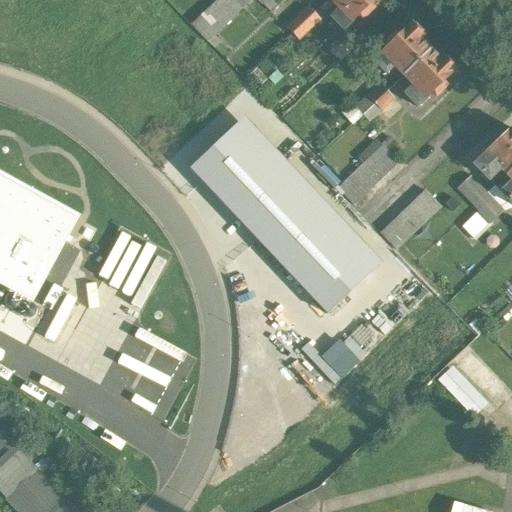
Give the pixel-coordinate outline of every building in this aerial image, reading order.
[(220,0),(192,28),(207,43),(250,0),(220,0)] [(303,0),(304,0),(330,0),(339,9),(330,18),(333,21),(329,25),(337,34),(341,30),(342,31),(357,16),(361,21),(374,9),(369,4),(373,0),(303,0)] [(307,8),(287,29),(298,40),(319,20),(307,8)] [(410,24),(399,35),(395,30),(382,42),(386,47),(372,61),(384,74),(393,65),(413,85),(404,94),(416,107),(431,93),(435,97),(448,85),(444,81),(454,70),(442,57),(439,60),(420,39),(422,37),(410,24)] [(379,85),(356,108),(369,122),(393,99),(379,85)] [(188,168),(324,312),(379,260),(243,116),(188,168)] [(511,129),(497,142),(493,137),(482,147),(487,152),(473,165),(488,181),(500,170),(511,182),(500,193),(511,206),(511,129)] [(382,146),(337,189),(352,205),(398,161),(382,146)] [(0,282),(30,299),(75,215),(0,174),(0,282)] [(502,213),(469,177),(458,188),(490,224),(502,213)] [(426,191),(380,234),(395,250),(441,206),(426,191)] [(452,197),(445,204),(452,212),(459,205),(452,197)] [(473,415),(487,402),(453,366),(439,380),(473,415)] [(0,487),(22,511),(75,511),(5,436),(0,440),(0,487)] [(453,501),(449,511),(491,511),(492,511),(453,501)]
